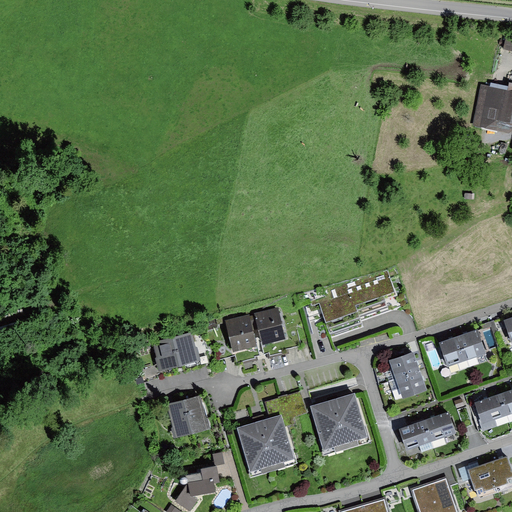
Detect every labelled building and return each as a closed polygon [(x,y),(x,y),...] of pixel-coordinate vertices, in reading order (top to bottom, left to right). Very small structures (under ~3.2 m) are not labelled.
[(511,90),(507,90),(482,85),(474,125),(511,133),(511,130),(511,90)] [(502,141),(502,150),(511,150),(511,141),(502,141)] [(331,298),(319,302),(331,337),(364,327),(362,320),(403,307),(390,268),(328,288),(331,298)] [(279,306),(254,312),(262,343),(286,337),(279,306)] [(250,313),(225,319),(233,351),(257,345),(250,313)] [(494,320),(490,322),(491,327),(494,334),(499,332),(494,320)] [(490,322),(480,326),(482,330),(491,327),(490,322)] [(477,328),(458,334),(469,368),(480,364),(476,354),(485,351),(477,328)] [(193,332),(173,336),(180,366),(185,365),(200,361),(198,354),(193,332)] [(458,334),(440,341),(448,364),(458,361),(461,370),(469,368),(458,334)] [(173,336),(152,341),(158,365),(159,371),(167,369),(180,366),(173,336)] [(414,350),(390,359),(394,368),(386,371),(389,381),(421,369),(414,350)] [(207,351),(198,354),(200,361),(185,365),(186,370),(210,364),(207,351)] [(159,371),(158,365),(139,370),(143,382),(169,375),(167,369),(159,371)] [(428,388),(421,369),(389,381),(392,391),(399,388),(403,397),(428,388)] [(511,387),(499,393),(510,422),(511,421),(511,387)] [(210,427),(201,392),(184,397),(193,431),(210,427)] [(265,402),(270,418),(282,415),(285,427),(296,424),(294,417),(307,413),(301,392),(288,395),(287,394),(278,397),(278,398),(265,402)] [(333,400),(311,406),(324,450),(334,447),(336,452),(359,446),(357,440),(368,437),(356,394),(356,393),(333,400)] [(499,393),(475,401),(483,422),(495,418),(498,426),(510,422),(499,393)] [(184,397),(166,401),(175,436),(193,431),(184,397)] [(448,409),(423,418),(433,448),(446,444),(443,435),(456,431),(448,409)] [(253,418),(254,423),(265,420),(263,414),(253,418)] [(254,423),(237,428),(250,471),(260,468),(262,474),(285,467),(284,461),(295,458),(285,427),(282,415),(270,418),(265,420),(259,422),(254,423)] [(423,418),(399,427),(406,448),(419,444),(422,452),(433,448),(423,418)] [(222,452),(214,453),(216,463),(224,461),(222,452)] [(511,466),(508,455),(488,461),(498,491),(511,485),(511,466)] [(488,461),(469,468),(479,497),(498,491),(488,461)] [(188,480),(174,500),(190,511),(199,499),(192,494),(216,490),(215,482),(220,482),(217,463),(201,466),(202,471),(190,473),(188,480)] [(452,511),(458,510),(446,477),(414,488),(421,511),(452,511)] [(388,511),(385,498),(364,504),(366,511),(388,511)]
